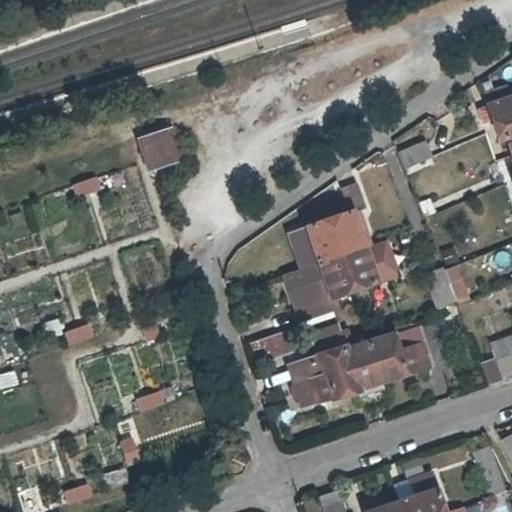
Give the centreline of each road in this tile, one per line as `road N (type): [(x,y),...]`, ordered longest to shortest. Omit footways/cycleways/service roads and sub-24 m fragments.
road 1 (residential): [(273,483),(199,264),(366,130),(511,31)]
road 2 (residential): [(273,483),(511,400)]
